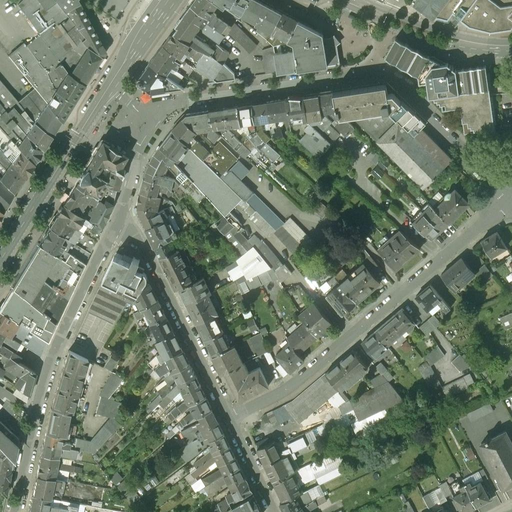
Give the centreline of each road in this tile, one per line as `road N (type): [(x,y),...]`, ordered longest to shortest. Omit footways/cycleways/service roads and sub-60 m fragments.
road 1 (residential): [(510,200),(383,71),(156,107)]
road 2 (residential): [(510,200),(309,373),(230,416)]
road 3 (residential): [(15,511),(43,392),(120,209)]
road 4 (residential): [(120,209),(230,416)]
road 5 (tertiary): [(0,260),(108,86)]
road 6 (secondary): [(390,17),(455,42),(511,47)]
